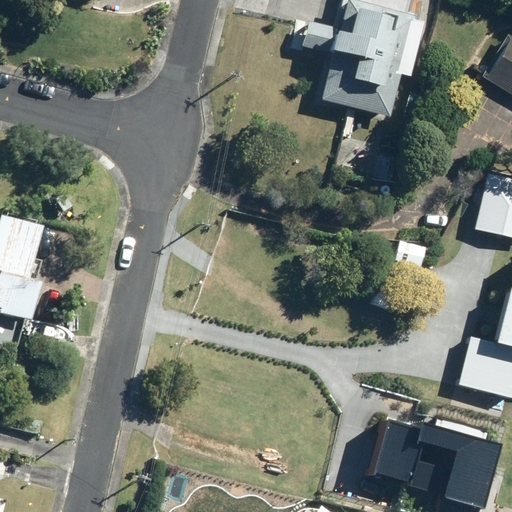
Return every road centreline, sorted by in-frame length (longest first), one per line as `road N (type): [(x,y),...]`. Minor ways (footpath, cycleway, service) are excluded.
road 1 (residential): [(161,126),(81,511)]
road 2 (residential): [(161,126),(0,85)]
road 3 (residential): [(196,0),(161,126)]
